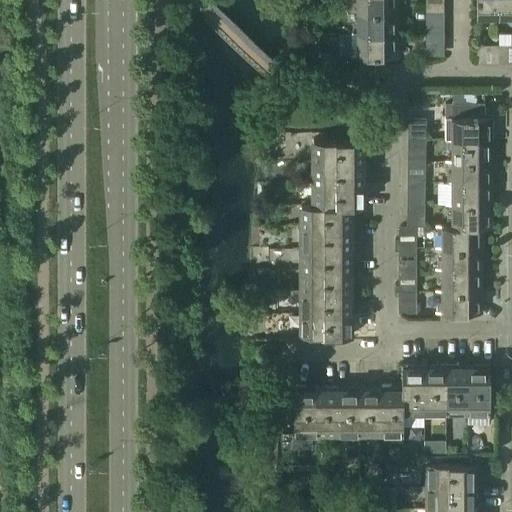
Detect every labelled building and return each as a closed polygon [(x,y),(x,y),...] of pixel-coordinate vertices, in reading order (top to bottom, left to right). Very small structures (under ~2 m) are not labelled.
[(397,11),(396,0),(346,0),(347,11),(356,11),(397,11)] [(489,20),(498,20),(498,0),(476,0),(476,16),(489,16),(489,20)] [(511,15),(511,0),(498,0),(498,20),(508,20),(508,16),(511,15)] [(356,11),(356,33),(397,33),(397,11),(356,11)] [(427,24),(427,33),(445,32),(445,24),(427,24)] [(427,41),(445,41),(445,32),(427,33),(427,41)] [(397,33),(356,33),(350,33),(350,55),(397,55),(397,33)] [(451,139),(491,139),(491,116),(485,116),(485,102),(475,102),(475,92),(453,92),(453,102),(445,103),(445,117),(444,117),(444,139),(447,139),(451,139)] [(409,138),(425,139),(425,113),(409,113),(409,138)] [(311,139),(311,161),(364,161),(364,139),(311,139)] [(451,161),(491,160),(491,139),(451,139),(447,139),(447,148),(451,148),(451,161)] [(423,168),(423,161),(409,160),(408,168),(423,168)] [(447,182),(491,182),(491,160),(451,161),(451,173),(447,173),(447,182)] [(311,161),(311,182),(364,183),(364,161),(311,161)] [(364,183),(311,182),(311,203),(311,204),(352,204),(352,205),(364,205),(364,183)] [(451,190),(451,204),(491,204),(491,182),(447,182),(447,190),(451,190)] [(408,196),(408,203),(423,204),(423,196),(408,196)] [(299,203),(299,226),(352,226),(352,205),(352,204),(311,204),(311,203),(299,203)] [(491,226),(491,204),(451,204),(451,216),(447,216),(447,225),(451,225),(481,225),(481,226),(491,226)] [(441,233),(441,247),(481,247),(481,226),(481,225),(451,225),(447,225),(437,225),(437,233),(441,233)] [(352,226),(299,226),(299,247),(352,247),(352,226)] [(414,255),(414,246),(400,246),(400,255),(414,255)] [(299,247),(299,269),(352,269),(352,247),(299,247)] [(481,268),(481,247),(441,247),(441,259),(437,259),(437,269),(481,268)] [(441,278),(441,290),(481,290),(481,268),(437,269),(437,278),(441,278)] [(352,269),(299,269),(299,290),(352,290),(352,269)] [(299,290),(299,312),(352,312),(352,290),(299,290)] [(481,312),(481,290),(441,290),(441,303),(437,303),(437,312),(481,312)] [(416,311),(416,297),(399,297),(399,311),(416,311)] [(352,334),(352,312),(299,312),(299,334),(301,334),(301,340),(321,340),(321,334),(352,334)] [(402,414),(403,414),(423,414),(424,362),(401,362),(401,384),(402,384),(402,414)] [(445,362),(424,362),(423,414),(445,414),(445,362)] [(467,414),(467,362),(445,362),(445,414),(467,414)] [(489,362),(467,362),(467,414),(489,414),(489,412),(495,412),(495,394),(489,394),(489,362)] [(294,436),(316,436),(316,417),(315,384),(281,385),(279,414),(293,414),(294,436)] [(315,384),(316,417),(316,436),(338,436),(337,417),(337,384),(315,384)] [(359,417),(359,384),(337,384),(337,417),(338,436),(359,436),(359,417)] [(359,384),(359,417),(359,436),(381,436),(380,384),(359,384)] [(402,384),(401,384),(380,384),(381,436),(403,436),(403,414),(402,414),(402,384)] [(315,464),(290,463),(290,475),(315,476),(315,464)] [(425,463),(425,485),(477,485),(477,463),(425,463)] [(477,485),(425,485),(425,507),(477,507),(477,485)]
